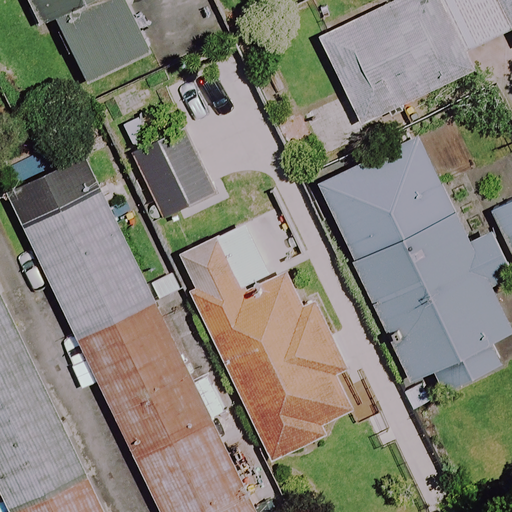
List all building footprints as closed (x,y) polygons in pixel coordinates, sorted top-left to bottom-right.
[(133,0),(25,0),(38,26),(54,18),(82,77),(154,42),(133,0)] [(511,0),(387,0),(318,34),(362,125),(474,71),(465,51),(511,29),(511,30),(511,0)] [(213,194),(183,129),(132,152),(161,217),(213,194)] [(511,274),(511,201),(490,211),(497,226),(468,239),(418,138),(320,183),(410,380),(424,373),(434,395),(457,384),(502,364),(491,339),(511,329),(490,285),(511,274)] [(156,304),(183,291),(173,268),(145,281),(83,154),(6,192),(160,511),(272,511),(234,432),(221,439),(210,417),(226,410),(208,372),(192,380),(156,304)] [(190,289),(271,460),(329,432),(324,422),(355,407),(334,365),(342,361),(312,299),(302,303),(285,268),(269,275),(257,250),(244,223),(183,252),(199,285),(190,289)] [(103,511),(3,304),(0,297),(0,491),(10,511),(103,511)]
